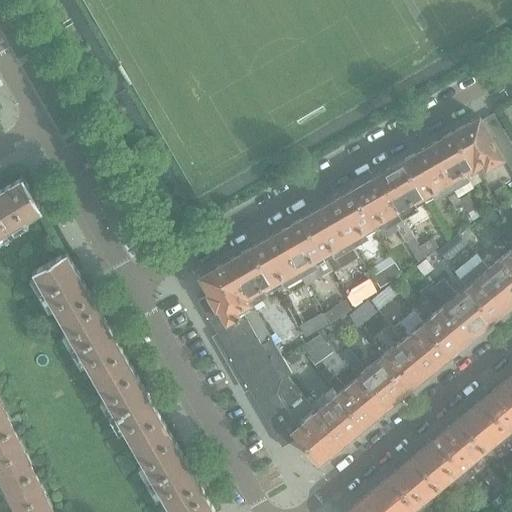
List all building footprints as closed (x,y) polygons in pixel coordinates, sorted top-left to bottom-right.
[(511,147),(493,114),(481,120),(502,158),(511,174),(511,147)] [(502,158),(481,120),(479,116),(453,131),(473,166),(483,161),(486,167),(502,158)] [(468,177),(465,171),(473,166),(453,131),(402,160),(422,196),(432,190),(435,196),(468,177)] [(417,206),(414,201),(422,196),(402,160),(352,189),(373,224),(376,230),(378,233),(382,236),(387,237),(398,231),(404,243),(405,242),(416,260),(423,255),(419,247),(401,216),(417,206)] [(42,211),(23,177),(0,190),(0,214),(10,230),(42,211)] [(510,195),(504,185),(493,191),(500,202),(510,195)] [(367,235),(363,229),(373,224),(352,189),(302,218),(332,270),(334,272),(358,257),(354,251),(350,245),(367,235)] [(476,211),(465,192),(457,196),(463,207),(471,219),(478,215),(476,211)] [(463,207),(457,196),(456,193),(448,198),(456,211),(463,207)] [(0,235),(10,230),(0,214),(0,235)] [(332,270),(302,218),(252,246),(272,282),(280,277),(290,294),(332,270)] [(478,242),(468,228),(461,234),(471,247),(478,242)] [(446,261),(466,244),(458,235),(438,251),(446,261)] [(424,257),(438,248),(432,238),(419,247),(423,255),(424,257)] [(372,259),(363,245),(354,251),(358,257),(363,265),(372,259)] [(278,294),(272,282),(252,246),(204,274),(201,283),(208,295),(215,308),(217,307),(225,322),(240,314),(238,309),(241,307),(265,293),(269,299),(278,294)] [(98,308),(76,269),(66,252),(32,271),(58,316),(71,309),(74,313),(78,311),(81,317),(98,308)] [(511,303),(511,255),(511,254),(502,261),(499,258),(487,268),(482,261),(459,279),(467,289),(467,290),(492,319),(511,303)] [(426,259),(416,267),(424,277),(434,269),(426,259)] [(492,319),(467,290),(459,296),(456,294),(443,279),(432,288),(429,284),(420,292),(435,311),(430,315),(432,318),(424,325),(449,355),(492,319)] [(354,308),(377,291),(373,284),(349,301),(354,308)] [(378,310),(398,293),(390,284),(370,301),(378,310)] [(280,379),(291,372),(271,337),(271,338),(254,310),(245,315),(241,307),(238,309),(240,314),(225,322),(217,307),(215,308),(208,295),(198,300),(282,446),(297,437),(293,431),(297,428),(288,413),(276,392),(280,379)] [(330,324),(351,310),(345,300),(323,314),(324,315),(330,324)] [(129,363),(110,328),(98,308),(81,317),(78,311),(74,313),(71,309),(58,316),(95,382),(129,363)] [(306,340),(330,324),(324,315),(307,326),(300,316),(294,320),(300,330),(299,330),(306,340)] [(449,355),(424,325),(415,332),(413,329),(409,332),(401,322),(392,329),(398,336),(401,339),(387,350),(390,353),(382,360),(407,390),(449,355)] [(398,336),(392,329),(389,325),(385,328),(394,339),(398,336)] [(328,347),(326,344),(329,341),(322,330),(318,333),(319,334),(302,346),(311,359),(328,347)] [(359,366),(346,350),(341,354),(354,370),(359,366)] [(407,390),(382,360),(373,367),(370,364),(343,386),(346,389),(338,396),(363,426),(407,390)] [(168,429),(129,363),(95,382),(134,448),(168,429)] [(511,386),(506,379),(459,417),(486,449),(488,447),(485,445),(492,439),(496,443),(511,429),(511,386)] [(363,426),(338,396),(328,404),(325,401),(314,410),(305,399),(288,413),(297,428),(293,431),(297,437),(318,463),(363,426)] [(0,462),(24,452),(3,409),(0,410),(0,462)] [(476,460),(473,455),(481,449),(483,451),(486,449),(459,417),(413,455),(440,487),(442,485),(440,482),(446,478),(449,482),(455,477),(458,481),(472,470),(469,466),(476,460)] [(205,495),(168,429),(134,448),(165,503),(178,496),(182,501),(186,498),(189,504),(205,495)] [(45,496),(24,452),(0,462),(0,480),(14,510),(45,496)] [(412,511),(432,497),(428,492),(435,486),(438,489),(440,487),(413,455),(350,507),(349,509),(349,510),(350,511),(412,511)] [(505,500),(511,489),(511,487),(505,482),(497,494),(505,500)] [(215,511),(205,495),(189,504),(186,498),(182,501),(178,496),(165,503),(170,511),(215,511)] [(52,511),(45,496),(14,510),(15,511),(52,511)]
